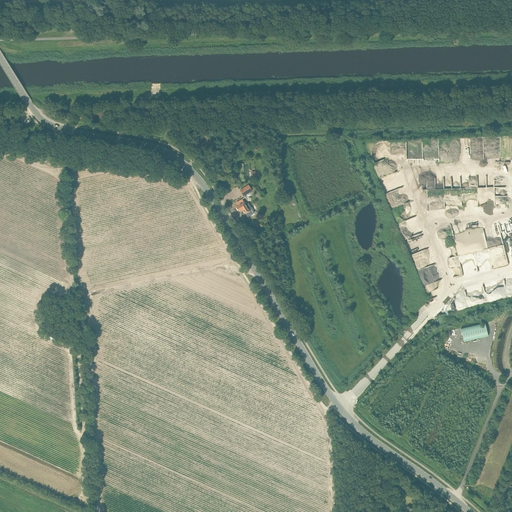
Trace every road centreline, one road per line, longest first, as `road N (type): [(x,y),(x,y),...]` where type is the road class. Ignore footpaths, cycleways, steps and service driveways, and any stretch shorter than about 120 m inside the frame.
road 1 (secondary): [(456,500),(339,406),(190,169),(148,145),(50,125),(0,56)]
road 2 (track): [(62,160),(91,509)]
road 3 (track): [(197,177),(179,181),(0,149)]
